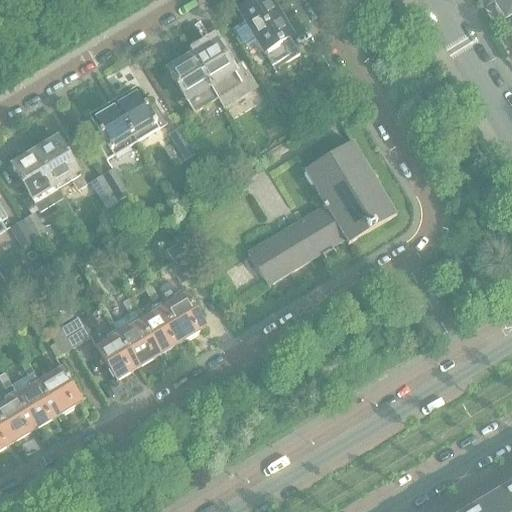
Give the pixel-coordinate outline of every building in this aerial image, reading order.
[(244,21),(232,28),(245,49),(257,43),(272,68),(279,64),(281,67),(299,56),(284,31),(274,15),(264,0),(263,0),(240,14),(244,21)] [(511,0),(491,0),(494,5),(494,8),(499,16),(502,17),(504,21),(511,15),(511,0)] [(511,47),(503,36),(497,39),(505,51),(511,47)] [(215,43),(191,58),(216,100),(223,110),(257,90),(241,64),(231,71),(215,43)] [(191,58),(167,72),(192,114),(216,100),(191,58)] [(158,131),(135,91),(113,105),(136,144),(158,131)] [(136,144),(113,105),(90,118),(113,158),(136,144)] [(196,155),(179,130),(169,137),(185,162),(196,155)] [(57,138),(34,152),(57,191),(71,183),(76,191),(77,193),(86,187),(86,186),(80,177),(67,155),(63,148),(57,138)] [(395,217),(351,144),(303,173),(305,176),(303,177),(310,189),(312,188),(323,206),(321,207),(322,209),(247,255),(267,288),(330,250),(344,241),(347,246),(395,217)] [(27,156),(10,166),(34,205),(33,205),(39,214),(54,205),(63,219),(72,214),(57,191),(34,152),(27,156)] [(129,195),(113,170),(102,177),(118,202),(129,195)] [(114,197),(101,177),(90,184),(102,204),(114,197)] [(45,236),(33,215),(22,222),(34,242),(45,236)] [(33,243),(21,223),(10,230),(22,250),(33,243)] [(196,276),(183,255),(173,261),(179,270),(173,274),(180,286),(196,276)] [(158,299),(150,287),(144,291),(152,303),(158,299)] [(207,329),(185,295),(162,308),(183,342),(205,329),(206,330),(207,329)] [(136,313),(128,300),(122,304),(130,316),(136,313)] [(183,342),(162,308),(140,322),(161,356),(183,342)] [(90,340),(77,319),(59,331),(72,351),(90,340)] [(161,356),(140,322),(117,336),(139,369),(161,356)] [(72,351),(59,331),(50,336),(55,345),(49,348),(57,360),(72,351)] [(139,369),(117,336),(96,349),(116,384),(117,383),(116,382),(139,369)] [(33,373),(26,362),(20,365),(27,376),(33,373)] [(82,404),(61,370),(39,383),(59,417),(81,404),(82,404)] [(59,417),(39,383),(38,384),(33,374),(11,387),(17,396),(16,397),(36,431),(59,417)] [(11,387),(4,375),(0,377),(0,382),(5,390),(11,387)] [(36,431),(16,397),(0,406),(0,421),(14,444),(36,431)] [(0,452),(14,444),(0,421),(0,452)] [(511,511),(511,487),(470,511),(511,511)]
